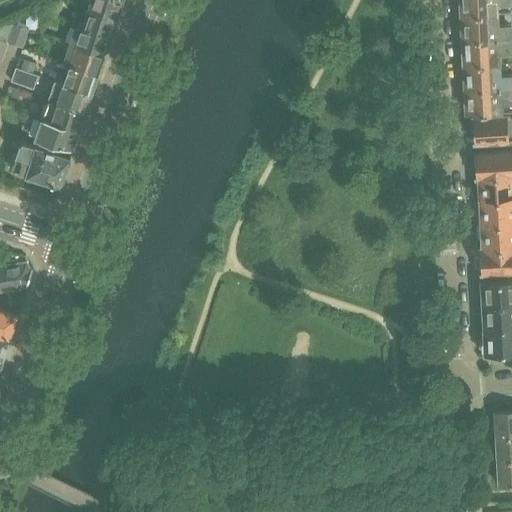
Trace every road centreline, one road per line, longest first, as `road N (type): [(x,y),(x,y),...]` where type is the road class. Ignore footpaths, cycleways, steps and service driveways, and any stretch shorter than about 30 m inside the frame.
road 1 (residential): [(454,384),(433,0)]
road 2 (tertiary): [(72,241),(149,0)]
road 3 (tertiary): [(0,447),(72,241)]
road 4 (residential): [(461,511),(454,384)]
